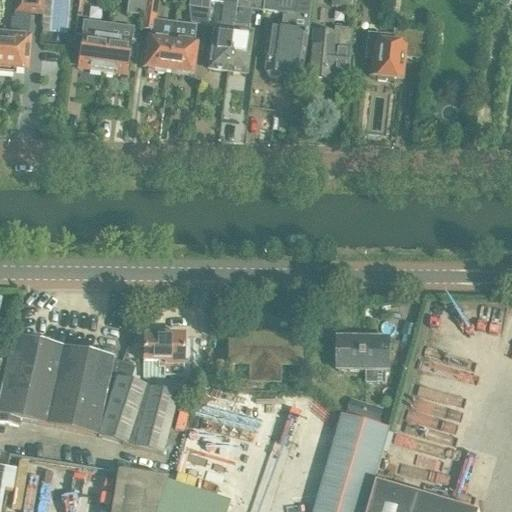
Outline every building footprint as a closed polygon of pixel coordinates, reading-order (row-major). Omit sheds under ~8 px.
[(43,0),(15,0),(14,15),(42,17),(43,0)] [(128,0),(127,15),(143,18),(144,0),(128,0)] [(145,0),(143,18),(141,31),(148,32),(154,33),(155,23),(158,0),(145,0)] [(206,26),(209,0),(192,0),(191,16),(195,17),(194,24),(193,25),(195,25),(206,26)] [(209,0),(206,26),(216,28),(216,25),(220,26),(221,17),(234,19),(235,10),(236,0),(209,0)] [(268,46),(264,75),(265,75),(268,79),(276,81),(281,77),(282,76),(300,78),(306,40),(310,0),(236,0),(235,10),(282,17),(280,32),(271,31),(269,46),(268,46)] [(331,0),(330,8),(354,11),(355,0),(354,0),(331,0)] [(68,29),(68,1),(52,2),(53,29),(68,29)] [(213,33),(208,71),(227,74),(233,26),(234,19),(221,17),(220,26),(216,25),(216,28),(215,33),(213,33)] [(247,21),(234,19),(233,26),(227,74),(245,76),(251,33),(245,32),(247,21)] [(0,36),(0,73),(13,75),(13,71),(26,72),(29,39),(24,38),(25,21),(10,20),(9,37),(0,36)] [(168,73),(174,26),(155,23),(154,33),(148,32),(143,70),(154,72),(157,75),(162,76),(165,73),(168,73)] [(174,26),(168,73),(170,74),(172,77),(178,78),(181,75),(192,77),(196,44),(192,44),(194,29),(174,26)] [(107,40),(102,75),(114,76),(115,74),(126,76),(132,31),(108,28),(107,40)] [(312,82),(315,87),(322,87),(325,83),(329,84),(330,73),(347,74),(351,31),(334,29),(333,36),(313,34),(308,81),(312,82)] [(374,61),(372,79),(376,79),(377,83),(385,84),(387,80),(399,81),(401,59),(422,61),(426,36),(393,33),(393,38),(367,35),(365,60),(374,61)] [(89,73),(102,75),(107,40),(82,36),(78,69),(89,71),(89,73)] [(143,338),(143,364),(164,364),(164,378),(182,379),(183,339),(158,338),(158,335),(146,335),(146,338),(143,338)] [(0,397),(0,425),(18,429),(19,422),(95,438),(108,381),(115,383),(121,364),(112,362),(112,360),(13,338),(0,397)] [(230,339),(230,366),(251,366),(251,383),(277,383),(277,366),(298,366),(299,340),(230,339)] [(338,341),(338,373),(364,373),(365,342),(338,341)] [(365,342),(364,373),(366,373),(366,385),(382,385),(382,386),(386,386),(386,373),(390,373),(390,342),(365,342)] [(121,364),(116,380),(130,384),(135,369),(121,364)] [(116,380),(97,438),(130,449),(162,457),(176,401),(177,398),(146,390),(116,380)] [(230,413),(227,423),(248,430),(253,414),(248,412),(252,401),(234,395),(228,413),(230,413)] [(351,403),(348,414),(364,419),(367,407),(351,403)] [(367,407),(364,419),(379,423),(382,412),(367,407)] [(464,511),(374,485),(389,432),(342,419),(315,511),(464,511)] [(0,510),(3,492),(12,494),(15,475),(6,473),(0,472),(0,510)] [(109,472),(102,511),(158,511),(167,485),(166,485),(167,481),(109,472)] [(158,511),(226,511),(229,506),(171,487),(167,485),(158,511)]
